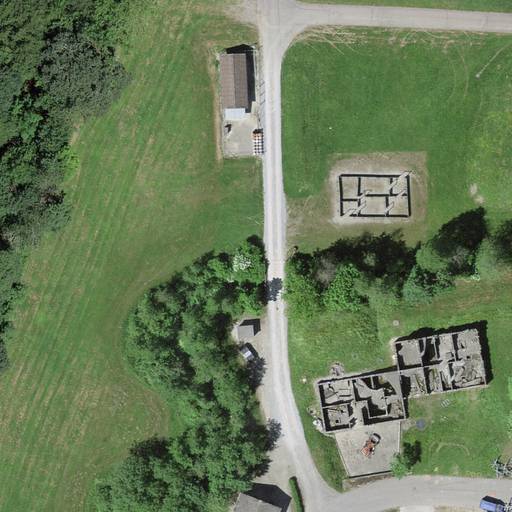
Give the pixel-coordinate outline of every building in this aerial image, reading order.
[(242,55),(225,56),(227,107),(244,107),(242,55)] [(409,176),(339,176),(340,216),(409,216),(409,176)] [(238,326),(239,338),(255,337),(254,325),(238,326)] [(326,433),(407,420),(403,399),(487,385),(478,328),(394,342),(399,370),(318,384),(326,433)] [(278,511),(280,508),(243,494),(235,511),(278,511)]
